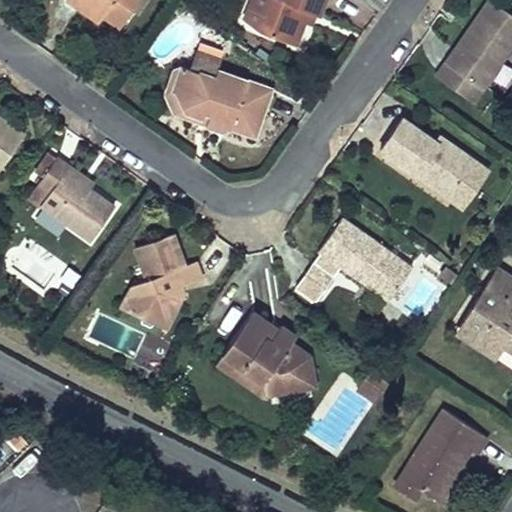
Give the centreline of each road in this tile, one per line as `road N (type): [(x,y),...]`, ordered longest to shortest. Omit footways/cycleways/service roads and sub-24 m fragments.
road 1 (residential): [(0,39),(217,190),(244,196),(282,180),(412,0)]
road 2 (tertiary): [(0,370),(279,511)]
